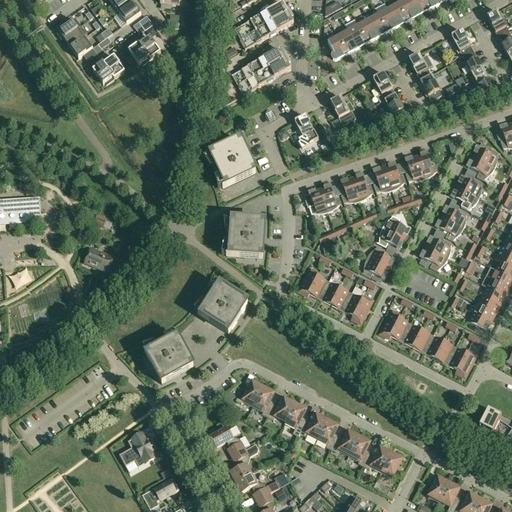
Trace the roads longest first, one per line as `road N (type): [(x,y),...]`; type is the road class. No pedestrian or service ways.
road 1 (residential): [(364,340),(284,296),(286,190),(475,126)]
road 2 (residential): [(424,454),(245,362),(162,412)]
road 3 (residential): [(364,340),(475,126)]
road 4 (residential): [(482,366),(465,391),(364,340)]
